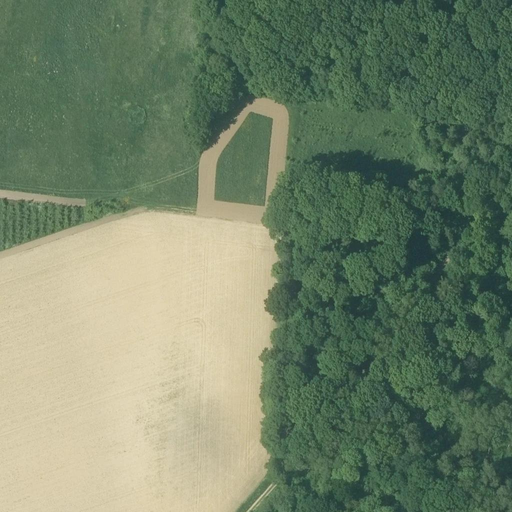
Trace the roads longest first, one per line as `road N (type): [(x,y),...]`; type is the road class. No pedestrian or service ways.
road 1 (track): [(244,511),(511,163)]
road 2 (track): [(291,0),(207,129)]
